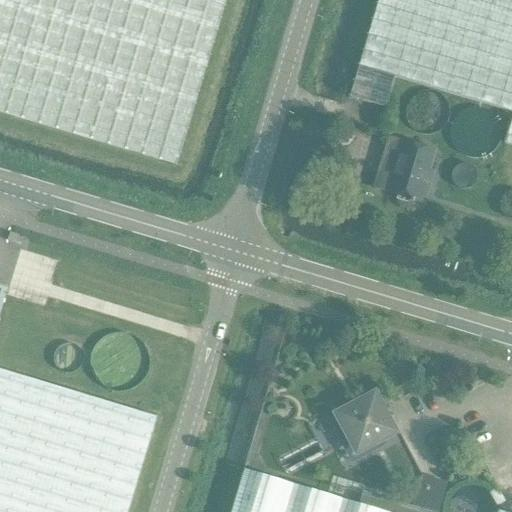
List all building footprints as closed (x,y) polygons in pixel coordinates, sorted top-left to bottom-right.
[(0,0),(0,116),(175,169),(225,0),(0,0)] [(502,144),(511,147),(511,0),(378,0),(349,98),(382,108),(391,78),(511,114),(502,144)] [(424,183),(434,151),(387,137),(371,189),(423,204),(429,185),(424,183)] [(0,370),(0,511),(127,511),(156,418),(0,370)] [(357,453),(393,433),(387,422),(391,420),(383,406),(380,407),(374,396),(337,416),(343,427),(340,429),(347,443),(351,441),(357,453)] [(498,511),(426,511),(362,493),(359,505),(244,471),(231,511),(498,511)]
